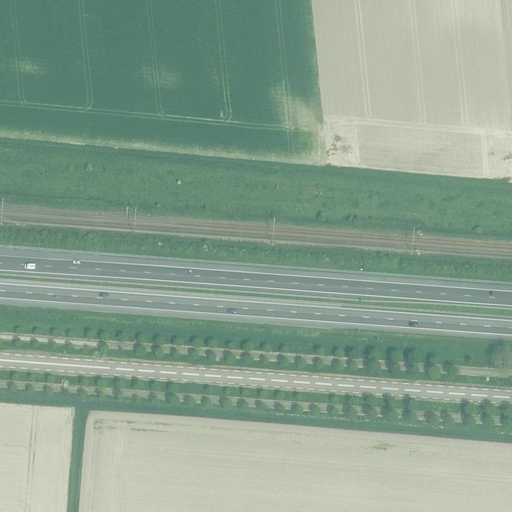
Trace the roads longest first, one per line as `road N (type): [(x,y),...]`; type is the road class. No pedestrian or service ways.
road 1 (motorway): [(0,290),(511,327)]
road 2 (secondary): [(511,397),(0,360)]
road 3 (motorway): [(511,298),(0,262)]
